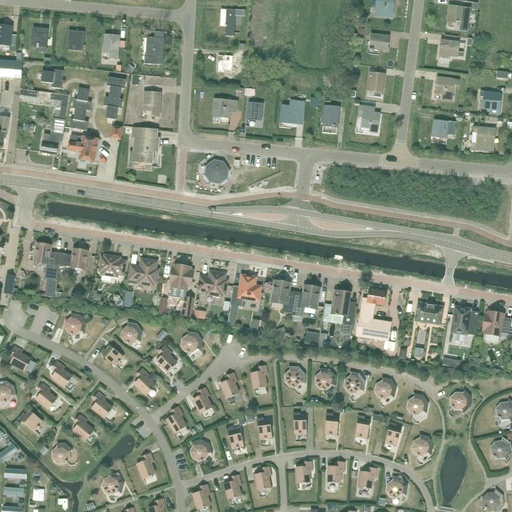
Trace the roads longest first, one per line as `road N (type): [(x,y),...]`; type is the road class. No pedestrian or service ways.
road 1 (residential): [(26,184),(22,223),(444,289)]
road 2 (residential): [(305,153),(183,143),(186,17)]
road 3 (residential): [(0,2),(186,17)]
road 4 (tertiary): [(188,208),(26,184)]
road 5 (residential): [(398,161),(418,0)]
road 6 (tertiary): [(423,236),(298,212)]
road 7 (tertiary): [(296,229),(423,236)]
